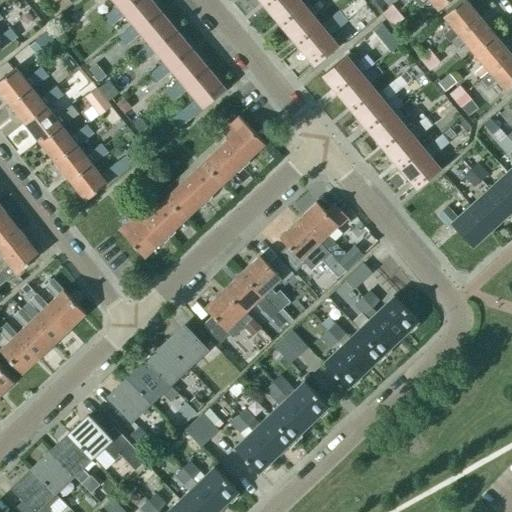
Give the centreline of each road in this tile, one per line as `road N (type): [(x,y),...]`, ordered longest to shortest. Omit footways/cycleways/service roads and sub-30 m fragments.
road 1 (residential): [(275,511),(456,338),(461,320),(321,148)]
road 2 (residential): [(130,327),(321,148)]
road 3 (residential): [(130,327),(0,161)]
road 4 (residential): [(321,148),(202,0)]
road 5 (residential): [(0,449),(130,327)]
